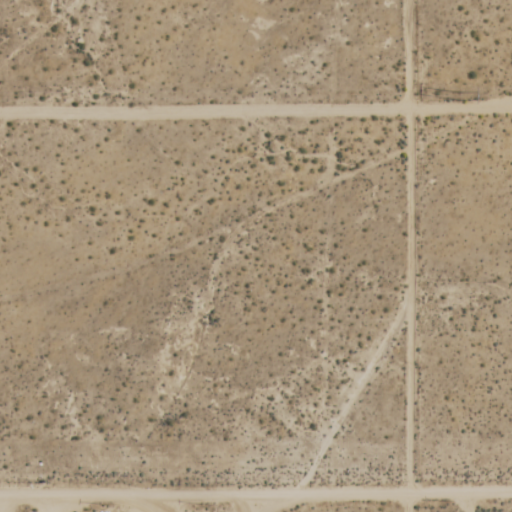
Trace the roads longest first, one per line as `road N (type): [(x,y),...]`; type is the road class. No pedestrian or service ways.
road 1 (track): [(511,107),(0,113)]
road 2 (track): [(0,494),(511,493)]
road 3 (track): [(410,495),(408,0)]
